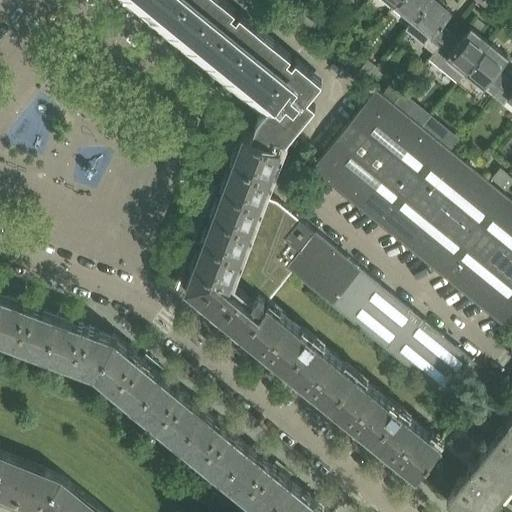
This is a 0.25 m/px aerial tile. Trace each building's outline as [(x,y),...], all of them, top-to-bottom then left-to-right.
[(227,0),(130,0),(144,12),(148,7),(156,14),(150,22),(262,112),(258,117),(252,133),(272,140),(275,133),(287,137),(316,102),(308,95),(323,77),(297,56),(293,61),(288,57),(292,52),(241,11),(237,15),(232,11),(236,7),(227,0)] [(410,33),(436,0),(398,0),(395,4),(413,19),(406,29),(410,33)] [(442,24),(452,11),(443,3),(445,2),(442,0),(436,0),(410,33),(434,52),(451,31),(442,24)] [(292,20),(299,25),(307,15),(300,10),(292,20)] [(307,15),(299,25),(306,31),(314,21),(307,15)] [(457,81),(465,71),(490,41),(471,26),(461,39),(451,31),(434,52),(429,58),(457,81)] [(508,56),(490,41),(465,71),(493,94),(507,77),(498,69),(508,56)] [(342,55),(349,61),(357,51),(351,46),(342,55)] [(357,51),(349,61),(356,67),(364,57),(357,51)] [(511,80),(507,77),(493,94),(503,102),(508,96),(511,99),(511,80)] [(511,321),(511,199),(490,181),(450,148),(436,137),(404,111),(393,102),(376,89),(313,166),(509,325),(511,321)] [(402,91),(393,102),(404,111),(413,99),(402,91)] [(445,126),(436,137),(450,148),(459,137),(445,126)] [(285,236),(300,218),(288,210),(285,205),(263,195),(267,182),(282,144),(272,140),(252,133),(244,130),(233,161),(230,169),(226,179),(187,284),(210,301),(243,330),(268,299),(293,268),(287,264),(300,248),(286,237),(285,236)] [(501,168),(493,178),(499,184),(507,174),(501,168)] [(511,177),(507,174),(499,184),(506,189),(511,181),(511,177)] [(285,236),(286,237),(300,248),(315,230),(300,218),(285,236)] [(478,362),(437,329),(315,230),(300,248),(287,264),(293,268),(451,397),(478,362)] [(59,313),(5,293),(0,305),(0,344),(41,360),(59,313)] [(312,334),(268,299),(243,330),(287,366),(312,334)] [(115,335),(59,313),(41,360),(90,379),(115,335)] [(356,370),(312,334),(287,366),(330,401),(356,370)] [(161,372),(115,335),(90,379),(129,411),(161,372)] [(399,405),(356,370),(330,401),(373,436),(399,405)] [(205,407),(161,372),(129,411),(173,446),(205,407)] [(442,440),(399,405),(373,436),(416,471),(442,440)] [(248,443),(205,407),(173,446),(216,482),(248,443)] [(511,417),(508,423),(487,448),(511,467),(511,417)] [(263,511),(291,478),(248,443),(216,482),(253,511),(263,511)] [(511,467),(487,448),(468,472),(447,497),(465,511),(487,511),(511,482),(511,467)] [(31,462),(0,449),(0,492),(16,499),(31,462)] [(62,475),(31,462),(16,499),(38,508),(45,511),(74,511),(88,496),(62,475)] [(332,511),(291,478),(263,511),(332,511)] [(107,511),(88,496),(74,511),(107,511)]
